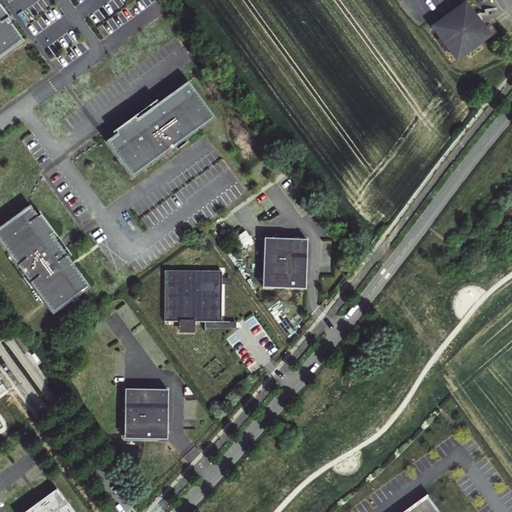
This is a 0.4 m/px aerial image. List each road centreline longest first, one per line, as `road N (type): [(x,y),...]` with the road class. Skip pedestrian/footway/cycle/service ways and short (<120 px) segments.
road 1 (residential): [(511,111),(339,332),(179,511)]
road 2 (residential): [(0,339),(125,511)]
